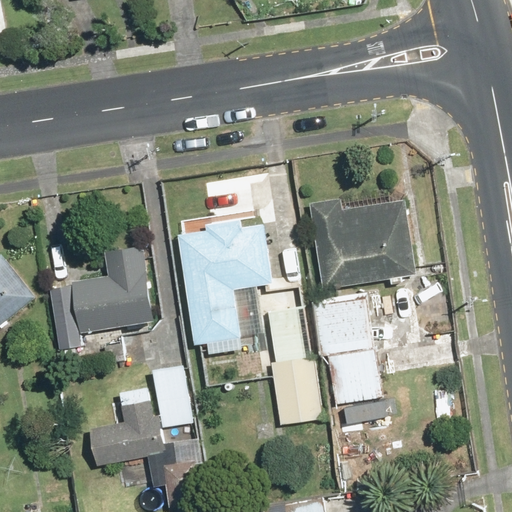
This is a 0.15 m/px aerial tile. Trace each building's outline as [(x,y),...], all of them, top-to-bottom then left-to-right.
[(318,203),(331,287),(425,273),(414,199),(349,208),(348,199),(318,203)] [(214,228),(188,232),(205,342),(250,335),(242,286),(282,280),(273,222),(251,226),(249,217),(213,223),(214,228)] [(80,279),(89,331),(163,319),(151,244),(113,250),(117,273),(80,279)] [(10,253),(0,260),(0,333),(45,298),(10,253)] [(313,277),(272,283),(284,359),(325,353),(313,277)] [(79,284),(58,287),(68,348),(89,344),(79,284)] [(375,291),(321,299),(330,355),(336,354),(343,402),(391,395),(375,291)] [(319,355),(279,362),(289,422),(329,416),(319,355)] [(201,421),(191,363),(161,368),(171,426),(201,421)] [(99,427),(106,464),(174,450),(167,413),(163,414),(159,398),(129,404),(133,420),(99,427)] [(208,458),(172,464),(179,511),(215,506),(208,458)]
